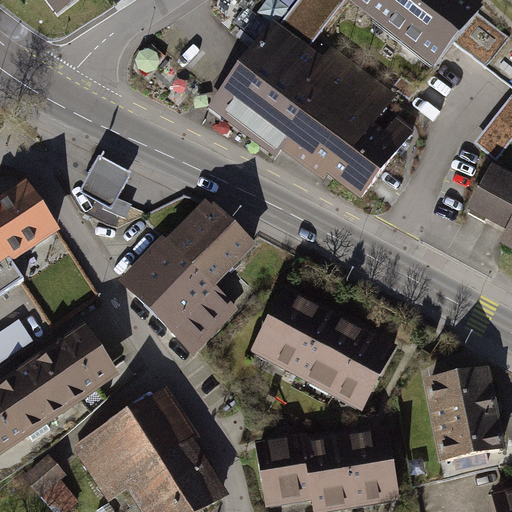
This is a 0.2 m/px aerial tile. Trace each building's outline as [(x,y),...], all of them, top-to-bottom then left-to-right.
[(0,0),(0,1),(10,15),(30,0),(0,0)] [(330,172),(363,198),(413,133),(398,122),(382,142),(364,128),(391,94),(333,49),(322,63),(308,52),(347,0),(300,0),(277,30),(275,28),(213,108),(277,157),(282,151),(322,183),(330,172)] [(352,0),(438,66),(479,12),(464,0),(352,0)] [(402,78),(394,88),(410,101),(418,90),(402,78)] [(497,160),(511,140),(511,109),(481,148),(497,160)] [(133,177),(100,159),(80,195),(113,213),(133,177)] [(510,230),(507,237),(511,240),(511,179),(493,169),(471,209),(510,230)] [(29,189),(0,208),(0,246),(9,261),(56,229),(29,189)] [(110,197),(104,212),(127,223),(134,208),(110,197)] [(206,204),(168,243),(176,251),(174,252),(211,288),(253,245),(217,209),(214,212),(206,204)] [(234,309),(211,288),(174,252),(176,251),(168,243),(166,240),(123,284),(192,352),(234,309)] [(0,298),(24,282),(9,261),(0,246),(0,298)] [(257,350),(337,392),(365,339),(286,297),(257,350)] [(0,337),(0,367),(36,344),(22,323),(0,337)] [(79,331),(0,385),(0,458),(113,380),(79,331)] [(392,354),(365,339),(337,392),(364,407),(392,354)] [(485,371),(432,382),(448,462),(501,451),(485,371)] [(201,446),(169,394),(78,450),(110,502),(129,490),(142,511),(214,511),(229,503),(196,449),(201,446)] [(348,443),(307,449),(315,502),(316,509),(318,509),(318,511),(341,511),(396,503),(395,497),(397,496),(387,436),(348,443)] [(272,508),(315,502),(307,449),(306,442),(259,450),(268,503),(271,502),(272,508)] [(64,484),(68,480),(50,461),(23,485),(41,505),(46,501),(56,511),(67,511),(79,501),(64,484)] [(511,511),(511,495),(495,500),(498,511),(511,511)]
